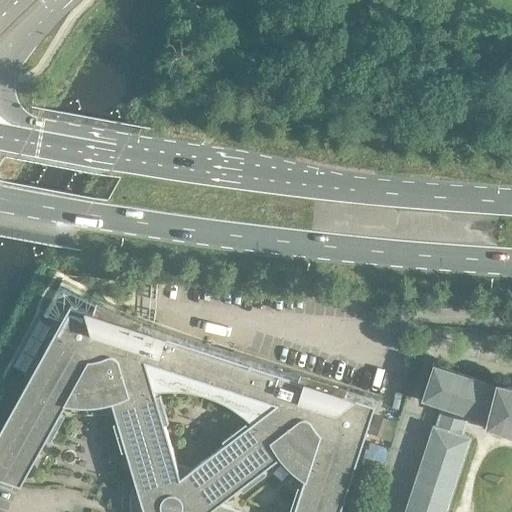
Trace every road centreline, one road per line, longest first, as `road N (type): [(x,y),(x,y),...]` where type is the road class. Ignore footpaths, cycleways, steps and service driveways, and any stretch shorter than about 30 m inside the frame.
road 1 (primary): [(0,198),(305,246),(511,261)]
road 2 (primary): [(511,201),(323,185),(0,137)]
